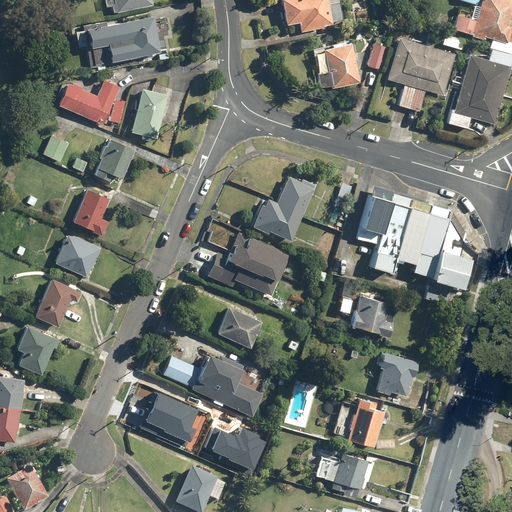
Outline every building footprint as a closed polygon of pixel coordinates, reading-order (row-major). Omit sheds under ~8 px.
[(153,4),(152,0),(105,0),(106,6),(112,5),(113,11),(116,11),(117,11),(153,4)] [(339,0),(282,0),(287,24),(298,22),(300,31),(324,27),(323,25),(332,23),(332,21),(343,19),(339,0)] [(511,15),(511,0),(481,0),(477,19),(458,13),(454,28),(471,32),(471,34),(484,38),(485,35),(492,37),(489,46),(511,52),(511,41),(508,40),(511,26),(510,25),(511,15)] [(161,51),(154,15),(117,22),(116,18),(108,19),(109,23),(107,23),(106,21),(84,25),(91,66),(147,56),(147,57),(153,56),(153,53),(161,51)] [(463,41),(445,35),(442,43),(460,49),(463,41)] [(400,37),(387,77),(443,94),(455,54),(400,37)] [(360,81),(351,40),(332,43),(333,46),(323,48),(328,70),(317,72),(320,87),(331,85),(331,87),(360,81)] [(386,46),(374,43),(369,66),(380,68),(386,46)] [(457,94),(448,122),(467,128),(471,117),(495,124),(511,60),(511,53),(491,48),(489,58),(470,53),(459,95),(457,94)] [(69,82),(59,104),(103,123),(120,85),(104,78),(97,95),(82,88),(83,86),(72,81),(71,82),(69,82)] [(405,85),(399,104),(420,110),(425,91),(405,85)] [(168,94),(142,87),(131,131),(133,131),(133,132),(138,133),(144,134),(143,138),(151,141),(152,136),(157,138),(168,94)] [(120,124),(125,100),(116,97),(110,121),(120,124)] [(51,134),(43,154),(60,161),(68,141),(51,134)] [(135,149),(108,137),(99,156),(101,156),(93,173),(109,180),(112,174),(122,178),(135,149)] [(75,155),(70,165),(83,171),(88,161),(75,155)] [(269,230),(291,239),(315,184),(302,178),(301,181),(288,175),(277,200),(268,196),(264,204),(262,203),(252,225),(268,232),(269,230)] [(87,188),(72,222),(102,235),(109,219),(101,216),(110,197),(87,188)] [(356,237),(375,242),(387,200),(367,194),(356,237)] [(387,255),(392,257),(407,205),(387,200),(375,242),(372,254),(386,259),(387,255)] [(392,257),(411,262),(426,211),(407,205),(392,257)] [(410,269),(429,274),(446,217),(426,211),(411,262),(410,269)] [(461,240),(446,217),(429,274),(428,278),(460,288),(463,271),(470,273),(477,251),(461,240)] [(224,249),(223,253),(218,251),(208,274),(232,285),(235,278),(270,293),(288,254),(238,232),(229,251),(224,249)] [(68,233),(55,262),(87,276),(90,268),(91,269),(101,247),(72,234),(72,235),(68,233)] [(328,270),(315,266),(312,278),(325,281),(328,270)] [(52,278),(35,315),(59,325),(70,299),(76,301),(81,291),(52,278)] [(450,288),(426,282),(422,295),(447,302),(450,288)] [(396,303),(360,293),(355,309),(354,308),(350,324),(388,335),(393,319),(391,319),(396,303)] [(256,333),(259,334),(260,330),(258,329),(262,320),(228,305),(216,331),(250,346),(256,333)] [(59,339),(26,325),(16,348),(23,351),(18,363),(42,373),(53,347),(55,348),(59,339)] [(300,341),(289,336),(285,345),(296,350),(300,341)] [(418,360),(384,350),(380,365),(384,366),(377,389),(389,393),(390,389),(404,393),(407,384),(410,385),(418,360)] [(171,354),(162,373),(253,414),(263,392),(236,380),(242,367),(241,366),(242,363),(219,353),(218,355),(208,351),(200,367),(171,354)] [(290,372),(279,371),(278,384),(289,384),(290,372)] [(0,438),(15,441),(25,378),(0,374),(0,438)] [(159,429),(186,440),(192,427),(187,425),(194,407),(153,390),(141,418),(160,427),(159,429)] [(347,438),(373,445),(385,403),(359,396),(347,438)] [(250,468),(262,439),(254,436),(256,433),(238,425),(235,433),(230,430),(229,433),(216,427),(207,448),(224,455),(224,457),(250,468)] [(341,450),(338,458),(320,453),(314,473),(332,479),(364,488),(373,459),(341,450)] [(22,510),(48,497),(30,465),(5,478),(22,510)] [(202,511),(219,477),(191,465),(175,501),(199,511),(202,511)] [(342,493),(357,497),(360,488),(345,484),(342,493)] [(0,511),(12,511),(14,511),(3,491),(0,492),(0,511)]
